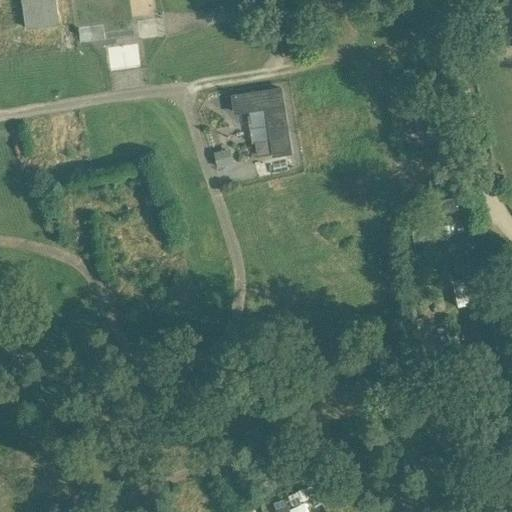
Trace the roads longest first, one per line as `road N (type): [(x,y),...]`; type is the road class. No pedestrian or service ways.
road 1 (unclassified): [(511,229),(487,190),(446,0)]
road 2 (track): [(184,101),(201,83),(311,65),(337,53),(346,29),(337,5)]
road 3 (track): [(337,53),(358,63),(372,84),(399,191),(412,206)]
road 4 (track): [(163,24),(260,5),(282,21),(275,71)]
